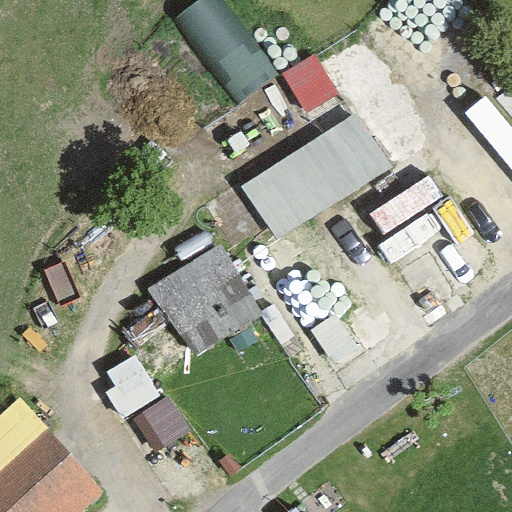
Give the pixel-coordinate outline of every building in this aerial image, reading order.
[(241,100),(278,72),(223,0),(203,0),(179,18),(241,100)] [(286,73),(307,112),(340,94),(319,56),(286,73)] [(511,241),(420,100),(324,163),(354,209),(270,264),(347,383),(428,331),(435,340),(511,290),(511,241)] [(199,358),(267,310),(218,241),(150,289),(199,358)] [(133,353),(102,379),(134,417),(165,390),(133,353)] [(170,395),(135,420),(158,452),(193,427),(170,395)] [(25,409),(0,431),(0,511),(91,511),(107,498),(25,409)]
